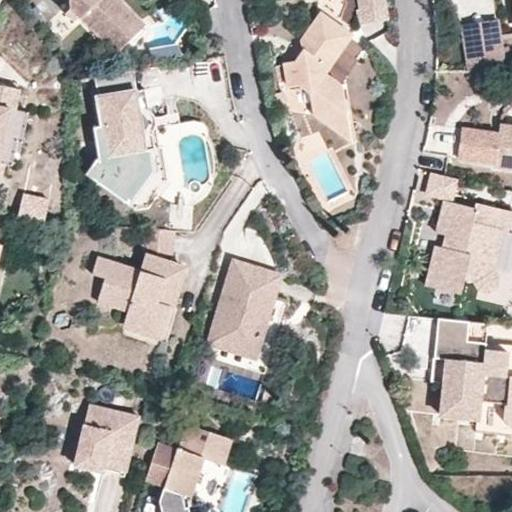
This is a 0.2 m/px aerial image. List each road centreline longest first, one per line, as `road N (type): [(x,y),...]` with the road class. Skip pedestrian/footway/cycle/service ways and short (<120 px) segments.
road 1 (residential): [(361,309),(261,136),(228,0)]
road 2 (residential): [(361,309),(414,96),(423,34),(414,0)]
road 3 (residential): [(307,511),(361,309)]
